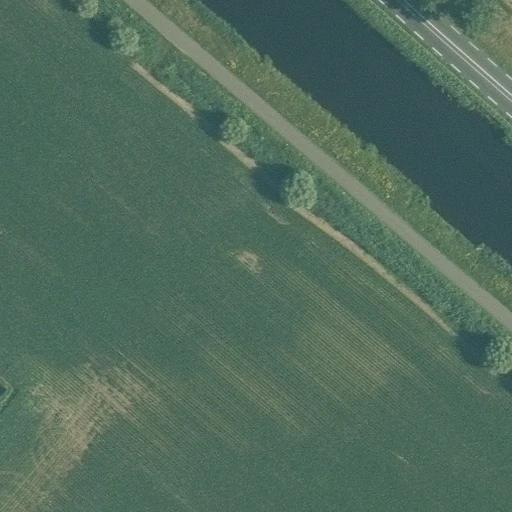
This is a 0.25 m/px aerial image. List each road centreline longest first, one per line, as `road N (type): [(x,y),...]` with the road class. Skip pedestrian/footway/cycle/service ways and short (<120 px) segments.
road 1 (unclassified): [(511,325),(130,0)]
road 2 (primary): [(511,97),(403,0)]
